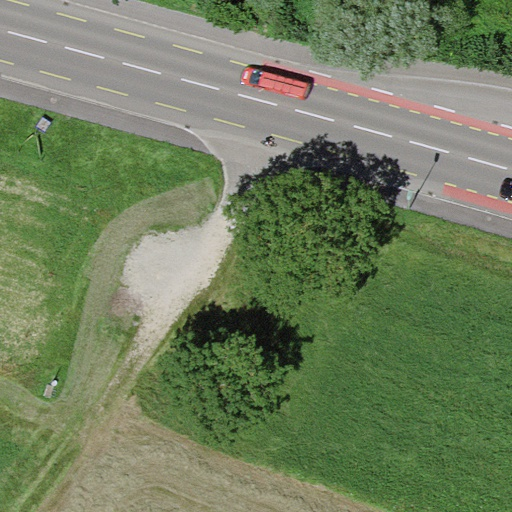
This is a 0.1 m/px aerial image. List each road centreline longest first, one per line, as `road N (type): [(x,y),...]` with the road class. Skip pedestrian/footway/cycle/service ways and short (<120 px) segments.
road 1 (secondary): [(0,28),(511,169)]
road 2 (track): [(31,511),(292,106)]
